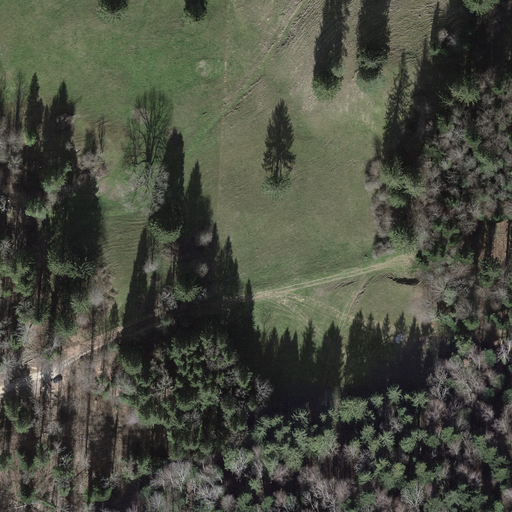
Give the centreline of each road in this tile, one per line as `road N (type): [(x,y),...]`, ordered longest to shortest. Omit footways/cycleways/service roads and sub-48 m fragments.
road 1 (track): [(0,389),(186,309),(414,257)]
road 2 (track): [(367,269),(281,511)]
